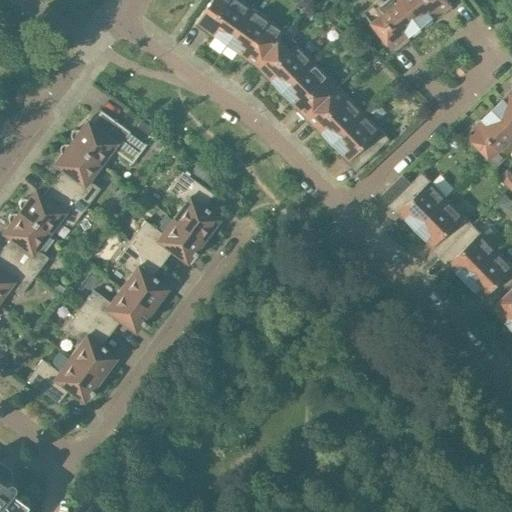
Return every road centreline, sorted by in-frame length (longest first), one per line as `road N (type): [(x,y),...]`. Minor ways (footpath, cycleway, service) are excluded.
road 1 (residential): [(511,397),(287,153),(118,21)]
road 2 (residential): [(92,445),(247,227)]
road 3 (residential): [(0,173),(88,42)]
